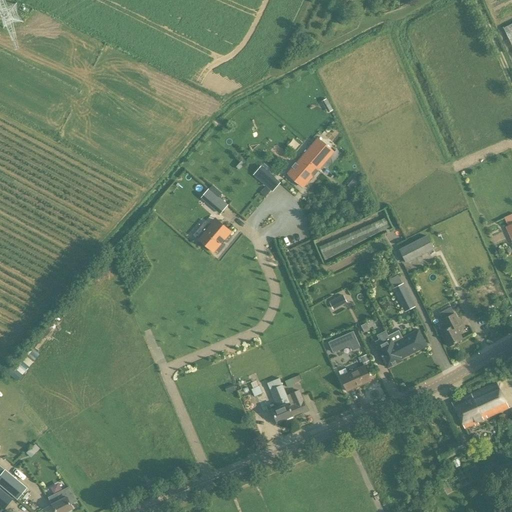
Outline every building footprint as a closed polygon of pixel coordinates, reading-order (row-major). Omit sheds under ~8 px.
[(511,24),(503,29),(511,46),(511,24)] [(327,96),(321,98),(327,115),(333,111),(327,96)] [(292,168),(287,173),(303,187),(313,176),(314,176),(313,175),(318,170),(318,171),(319,171),(318,170),(333,152),(318,139),(297,162),(296,161),(296,162),(297,162),(293,167),(292,167),(291,167),(292,168)] [(273,178),(267,186),(273,191),(279,183),(273,178)] [(221,214),(228,205),(223,200),(217,196),(210,205),(221,214)] [(386,216),(318,245),(326,261),(392,227),(386,216)] [(210,225),(204,232),(207,234),(201,241),(213,252),(231,232),(219,221),(213,228),(210,225)] [(400,250),(407,263),(434,249),(427,236),(400,250)] [(399,274),(389,278),(393,287),(403,282),(399,274)] [(394,289),(402,305),(412,299),(404,284),(394,289)] [(330,302),(334,308),(342,304),(338,298),(330,302)] [(452,306),(440,311),(446,329),(441,332),(448,346),(462,339),(456,327),(461,324),(452,306)] [(391,340),(401,359),(426,346),(419,330),(402,339),(398,332),(390,336),(389,335),(388,336),(391,340)] [(328,342),(332,352),(347,346),(352,348),(353,350),(360,347),(353,332),(328,342)] [(401,359),(391,340),(377,347),(388,367),(402,360),(401,359)] [(26,348),(5,374),(16,383),(38,357),(26,348)] [(367,355),(361,358),(364,364),(370,361),(367,355)] [(364,365),(347,373),(345,368),(339,371),(341,376),(340,376),(347,391),(371,381),(364,365)] [(285,381),(287,387),(295,384),(295,383),(301,380),(299,375),(285,381)] [(290,394),(295,404),(289,407),(288,403),(290,403),(283,384),(282,384),(280,378),(267,383),(272,394),(267,396),(272,410),(277,422),(294,415),(303,411),(304,413),(308,411),(299,390),(290,394)] [(310,391),(316,407),(340,397),(333,382),(310,391)] [(465,428),(508,408),(496,382),(453,403),(465,428)] [(227,393),(232,392),(236,390),(233,384),(228,386),(225,387),(227,393)] [(260,386),(251,388),(254,396),(263,393),(260,386)] [(460,438),(435,450),(440,461),(458,453),(460,457),(467,453),(460,438)] [(479,446),(483,453),(491,448),(488,441),(479,446)] [(456,468),(461,465),(457,457),(451,460),(456,468)] [(5,470),(0,475),(0,484),(18,499),(27,489),(5,470)] [(1,487),(0,487),(0,505),(3,509),(13,500),(1,487)] [(68,497),(66,498),(62,491),(56,494),(60,501),(53,504),(56,511),(65,511),(73,508),(68,497)]
